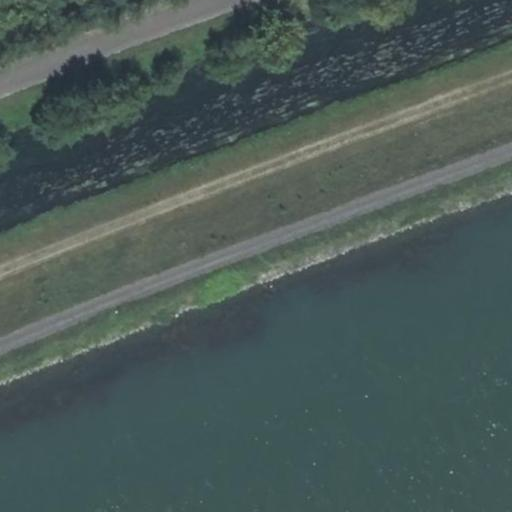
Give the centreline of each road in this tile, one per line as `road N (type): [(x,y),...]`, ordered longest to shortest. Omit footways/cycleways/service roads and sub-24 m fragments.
road 1 (track): [(511,149),(0,349)]
road 2 (track): [(511,72),(0,270)]
